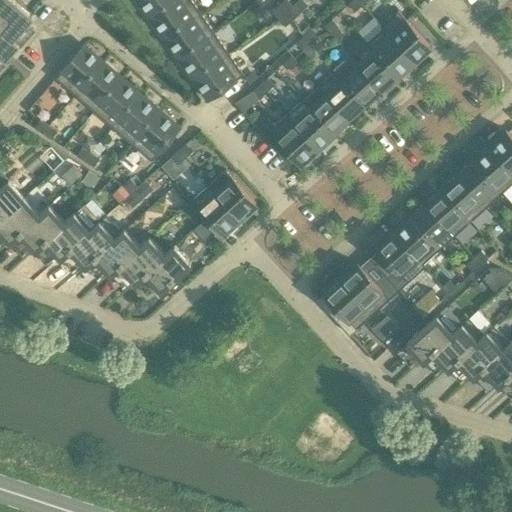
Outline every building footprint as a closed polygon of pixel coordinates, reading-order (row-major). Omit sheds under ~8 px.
[(0,0),(0,58),(1,57),(5,61),(20,44),(14,40),(33,17),(18,4),(13,0),(0,0)] [(138,0),(151,17),(174,0),(138,0)] [(201,12),(192,0),(174,0),(151,17),(165,37),(201,12)] [(287,0),(283,0),(279,5),(286,12),(293,5),(287,0)] [(363,4),(358,0),(352,0),(349,4),(355,11),(363,4)] [(286,12),(279,5),(272,11),(278,19),(286,12)] [(300,13),(293,5),(286,12),(293,20),(300,13)] [(384,27),(416,63),(426,54),(423,52),(430,45),(398,10),(381,25),(383,28),(384,27)] [(215,32),(201,12),(165,37),(179,58),(215,32)] [(286,12),(278,19),(285,26),(293,20),(286,12)] [(331,33),(339,26),(332,19),(324,26),(331,33)] [(384,27),(383,28),(367,42),(373,49),(373,48),(397,75),(404,69),(406,72),(416,63),(384,27)] [(312,29),(304,36),(311,43),(318,36),(312,29)] [(229,53),(215,32),(179,58),(193,78),(229,53)] [(311,43),(304,36),(297,43),(303,50),(311,43)] [(75,94),(103,61),(84,44),(55,78),(75,94)] [(373,48),(373,49),(357,63),(381,90),(397,75),(373,48)] [(229,53),(193,78),(208,99),(244,74),(229,53)] [(341,77),(365,104),(381,90),(357,63),(349,54),(333,68),(335,71),(341,77)] [(284,62),(291,70),(299,62),(292,55),(284,62)] [(122,78),(103,61),(75,94),(94,111),(122,78)] [(319,86),(324,92),(325,92),(349,119),(365,104),(341,77),(335,71),(319,86)] [(267,77),(260,84),(267,91),(274,84),(267,77)] [(122,78),(94,111),(113,127),(141,94),(122,78)] [(267,91),(260,84),(252,91),(259,98),(267,91)] [(325,92),(324,92),(309,106),(333,133),(349,119),(325,92)] [(141,94),(113,127),(132,143),(160,110),(141,94)] [(303,100),(287,114),(319,150),(329,141),(327,139),(333,133),(309,106),(303,100)] [(180,127),(160,110),(132,143),(151,160),(180,127)] [(287,114),(270,129),(300,163),(307,156),(310,159),(319,150),(287,114)] [(44,134),(49,125),(40,120),(35,128),(44,134)] [(58,131),(49,125),(44,134),(52,139),(58,131)] [(511,169),(511,135),(506,129),(499,135),(496,133),(487,142),(511,169)] [(511,169),(487,142),(477,151),(479,153),(473,159),(503,192),(511,183),(511,169)] [(99,143),(91,152),(97,156),(105,148),(99,143)] [(186,143),(178,150),(185,158),(192,151),(186,143)] [(86,161),(91,152),(82,147),(77,155),(86,161)] [(185,158),(178,150),(171,157),(177,165),(185,158)] [(91,152),(86,161),(94,166),(100,158),(97,156),(91,152)] [(503,192),(473,159),(457,173),(487,207),(503,192)] [(0,186),(9,179),(0,169),(0,186)] [(226,169),(209,185),(241,221),(251,212),(249,209),(256,203),(226,169)] [(89,171),(83,181),(94,187),(100,178),(89,171)] [(441,188),(471,221),(487,207),(457,173),(441,188)] [(0,218),(24,197),(9,179),(0,186),(0,218)] [(131,193),(138,187),(132,179),(124,186),(131,193)] [(138,187),(131,193),(125,199),(133,207),(154,189),(147,180),(139,187),(138,187)] [(121,203),(125,199),(131,193),(124,186),(124,185),(113,194),(121,203)] [(241,221),(209,185),(192,200),(222,233),(229,227),(232,229),(241,221)] [(471,221),(441,188),(425,202),(455,235),(471,221)] [(0,236),(4,233),(10,240),(40,213),(39,213),(24,197),(0,218),(0,236)] [(425,202),(409,217),(439,250),(455,235),(425,202)] [(29,241),(35,248),(39,245),(65,222),(64,221),(49,204),(39,213),(40,213),(10,240),(11,241),(11,240),(19,250),(29,241)] [(54,249),(61,256),(90,230),(100,221),(99,220),(84,204),(75,213),(74,212),(64,221),(65,222),(39,245),(35,248),(36,249),(36,248),(45,258),(54,249)] [(90,230),(61,256),(61,257),(62,256),(70,266),(80,257),(86,264),(121,232),(106,215),(99,220),(100,221),(90,230)] [(400,220),(390,229),(423,264),(424,264),(439,250),(409,217),(403,222),(400,220)] [(203,221),(194,229),(204,239),(212,231),(203,221)] [(105,265),(111,272),(140,246),(140,245),(124,228),(121,232),(86,264),(87,265),(87,264),(95,274),(105,265)] [(423,264),(390,229),(380,237),(383,240),(376,246),(408,282),(426,266),(424,264),(423,264)] [(130,273),(136,280),(165,254),(165,253),(149,237),(140,245),(140,246),(111,272),(112,272),(120,282),(130,273)] [(174,285),(182,278),(178,274),(191,263),(175,245),(165,253),(165,254),(136,280),(137,281),(137,280),(150,294),(151,292),(158,286),(161,290),(170,281),(174,285)] [(482,251),(474,257),(481,264),(488,258),(482,251)] [(481,264),(474,257),(467,264),(473,271),(481,264)] [(348,266),(339,275),(373,314),(390,298),(358,263),(351,269),(348,266)] [(511,274),(504,270),(502,273),(509,282),(511,279),(511,274)] [(324,294),(319,299),(333,315),(339,310),(356,329),(373,314),(339,275),(329,284),(331,287),(324,293),(324,294)] [(450,280),(442,286),(449,294),(456,287),(450,280)] [(431,289),(413,305),(423,316),(441,300),(431,289)] [(437,315),(418,332),(417,331),(412,335),(413,336),(397,350),(407,361),(416,352),(423,359),(462,324),(462,323),(447,307),(437,315)] [(465,314),(459,319),(462,323),(463,322),(468,317),(465,314)] [(462,324),(423,359),(432,369),(442,360),(448,367),(484,335),(483,334),(468,317),(463,322),(462,323),(462,324)] [(398,326),(390,333),(397,340),(404,333),(398,326)] [(487,331),(483,334),(484,335),(448,367),(457,377),(467,368),(473,375),(509,343),(509,342),(493,326),(487,331)] [(397,340),(390,333),(383,340),(390,347),(397,340)] [(511,339),(509,342),(509,343),(473,375),(482,385),(492,376),(498,384),(511,371),(511,339)] [(511,371),(498,384),(507,393),(511,388),(511,371)]
